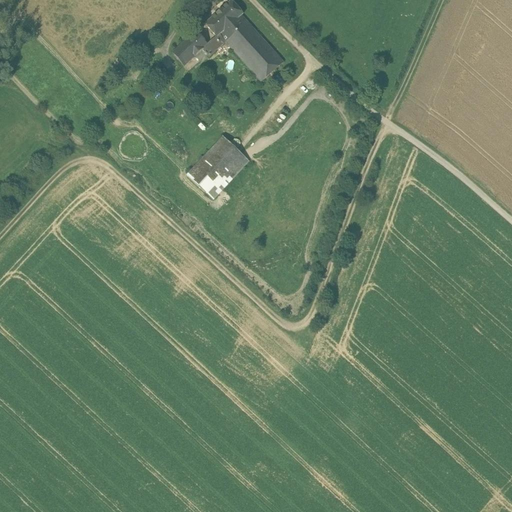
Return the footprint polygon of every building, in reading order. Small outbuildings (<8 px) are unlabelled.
[(231,1),(205,24),(216,37),(217,37),(219,35),(241,15),(243,14),(231,1)] [(283,62),(241,15),(219,35),(225,42),(261,82),(283,62)] [(196,32),(172,53),(184,66),(203,49),(208,45),(207,44),(196,32)] [(216,37),(207,44),(208,45),(203,49),(209,56),(225,42),(219,35),(217,37),(216,37)] [(249,161),(223,137),(187,176),(213,200),(249,161)]
